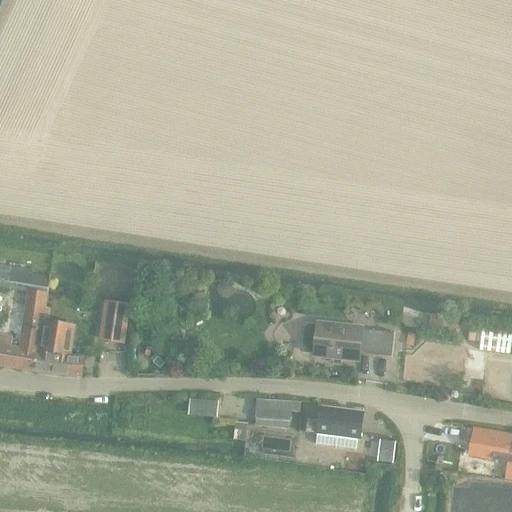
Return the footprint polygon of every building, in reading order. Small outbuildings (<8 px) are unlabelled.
[(0,267),(0,289),(9,291),(9,289),(27,291),(47,294),(49,279),(30,276),(30,272),(0,267)] [(0,366),(34,372),(42,327),(47,294),(27,291),(19,348),(10,347),(12,338),(0,335),(0,366)] [(204,293),(193,295),(194,302),(205,301),(204,293)] [(124,344),(130,304),(104,300),(98,340),(124,344)] [(359,354),(390,357),(393,333),(361,330),(361,328),(317,323),(317,325),(308,324),(304,328),(301,348),(304,353),(313,354),(313,356),(358,361),(359,354)] [(69,355),(72,331),(42,327),(34,372),(81,377),(84,357),(69,355)] [(407,336),(405,346),(412,347),(414,337),(407,336)] [(190,414),(219,415),(219,398),(190,397),(190,414)] [(290,429),(291,413),(299,413),(299,404),(256,402),(255,427),(290,429)] [(306,419),(304,433),(316,434),(316,447),(357,452),(362,413),(319,408),(317,421),(306,419)] [(246,438),(248,422),(236,420),(234,437),(246,438)] [(468,455),(511,463),(511,444),(511,437),(511,435),(472,429),(468,455)] [(379,443),(377,459),(392,461),(394,445),(379,443)]
